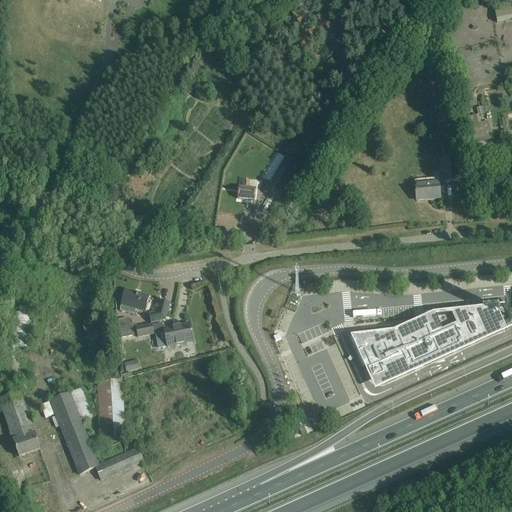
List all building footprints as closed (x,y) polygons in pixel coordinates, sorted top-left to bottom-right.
[(511,5),(495,9),(498,23),(511,19),(511,5)] [(177,35),(168,29),(157,47),(165,53),(177,35)] [(478,116),(462,119),(469,145),(493,140),(491,128),(490,129),(488,122),(480,123),(478,116)] [(452,156),(450,135),(442,136),(442,140),(440,141),(442,156),(452,156)] [(225,171),(231,174),(243,148),(237,145),(225,171)] [(458,180),(456,157),(442,158),(444,182),(458,180)] [(285,159),(271,183),(284,190),(298,167),(285,159)] [(255,201),(257,181),(244,180),(243,189),(239,189),(238,199),(255,201)] [(440,199),(438,183),(415,185),(417,201),(440,199)] [(119,311),(136,316),(138,310),(145,312),(146,310),(147,310),(148,304),(147,303),(149,297),(125,290),(119,311)] [(164,320),(169,304),(160,301),(157,313),(149,315),(150,323),(164,320)] [(379,305),(363,311),(369,328),(401,316),(400,311),(392,314),(391,310),(382,313),(379,305)] [(384,340),(350,337),(364,367),(382,385),(503,331),(494,311),(434,317),(384,340)] [(8,347),(28,350),(32,317),(12,314),(8,347)] [(360,314),(349,319),(354,329),(365,324),(360,314)] [(151,324),(135,328),(137,339),(154,335),(152,324),(151,324)] [(164,331),(155,333),(158,350),(167,348),(194,342),(190,324),(164,329),(164,331)] [(133,327),(118,329),(120,339),(135,336),(133,327)] [(132,363),(123,364),(125,372),(133,370),(132,363)] [(125,442),(122,380),(97,382),(100,441),(102,441),(106,450),(125,442)] [(101,481),(143,462),(137,449),(98,467),(81,423),(92,418),(81,390),(41,406),(45,419),(56,415),(79,475),(95,468),(101,481)] [(0,404),(19,457),(40,450),(20,394),(0,401),(0,404)] [(303,426),(298,428),(302,436),(306,434),(307,434),(303,426)]
